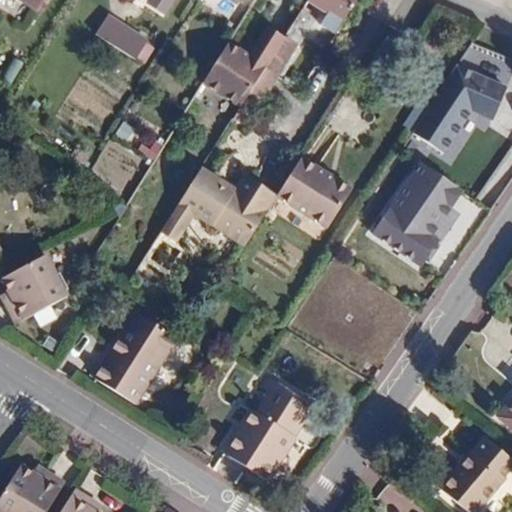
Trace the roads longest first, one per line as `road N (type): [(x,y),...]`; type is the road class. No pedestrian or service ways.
road 1 (residential): [(511,229),(314,511)]
road 2 (residential): [(34,380),(247,511)]
